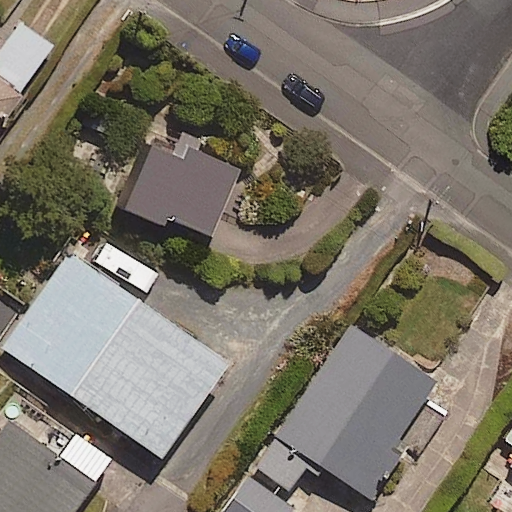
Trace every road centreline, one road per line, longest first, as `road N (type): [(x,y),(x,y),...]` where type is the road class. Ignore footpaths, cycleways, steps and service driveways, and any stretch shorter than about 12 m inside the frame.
road 1 (residential): [(409,128),(228,0)]
road 2 (residential): [(409,128),(501,0)]
road 3 (residential): [(511,201),(409,128)]
